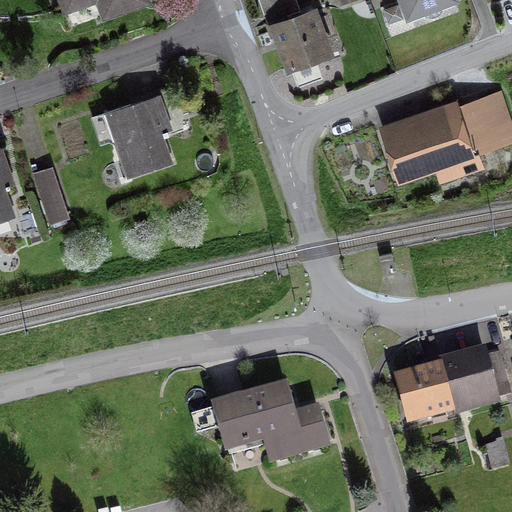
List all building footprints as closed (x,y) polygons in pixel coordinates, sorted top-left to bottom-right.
[(148,0),(55,0),(62,17),(94,6),(101,25),(152,7),(148,0)] [(265,0),(270,12),(301,1),(300,0),(265,0)] [(304,0),(301,1),(270,12),(287,59),(331,43),(315,0),(304,0)] [(398,0),(406,18),(449,0),(398,0)] [(457,161),(481,154),(478,145),(511,134),(511,131),(500,95),(389,131),(399,162),(452,145),(457,161)] [(158,97),(103,115),(125,180),(180,161),(158,97)] [(0,152),(0,223),(21,217),(0,152)] [(55,169),(31,178),(50,229),(74,220),(55,169)] [(391,244),(379,246),(383,265),(394,263),(391,244)] [(436,364),(388,376),(402,425),(495,400),(480,345),(434,357),(436,364)] [(282,390),(204,411),(217,459),(257,448),(263,470),(327,453),(311,397),(286,404),(282,390)]
